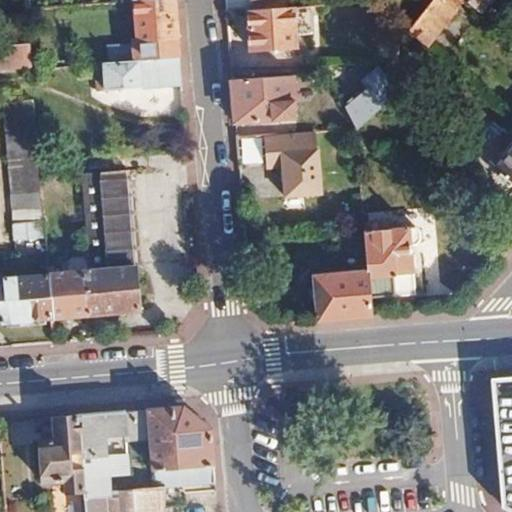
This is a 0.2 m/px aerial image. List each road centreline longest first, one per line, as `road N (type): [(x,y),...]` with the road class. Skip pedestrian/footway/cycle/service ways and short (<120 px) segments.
road 1 (residential): [(200,0),(226,362)]
road 2 (tertiary): [(0,383),(226,362)]
road 3 (tertiary): [(226,362),(450,343)]
road 4 (residential): [(463,511),(450,343)]
road 5 (residential): [(226,362),(246,511)]
